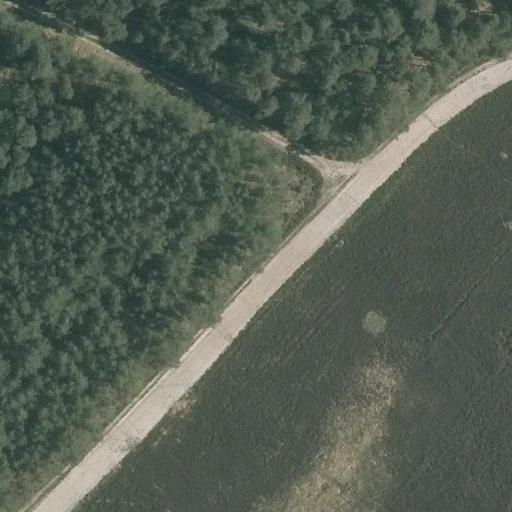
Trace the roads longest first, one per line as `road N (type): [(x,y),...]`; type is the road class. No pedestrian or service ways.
road 1 (track): [(57,511),(439,117),(511,71)]
road 2 (track): [(1,0),(363,192)]
